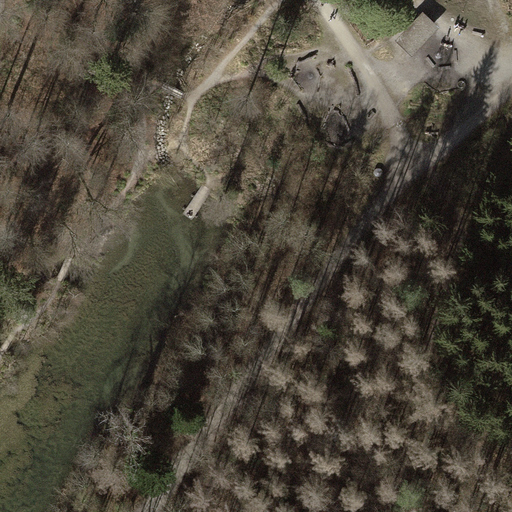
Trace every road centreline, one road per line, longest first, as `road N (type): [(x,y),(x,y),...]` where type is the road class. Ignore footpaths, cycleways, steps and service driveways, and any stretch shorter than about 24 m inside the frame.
road 1 (track): [(427,166),(335,260),(150,511)]
road 2 (track): [(323,0),(427,166)]
